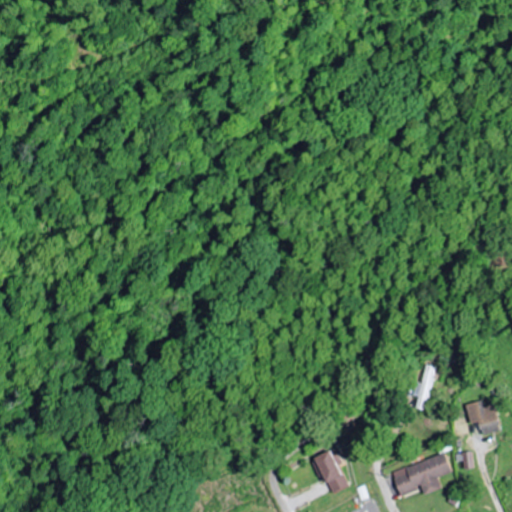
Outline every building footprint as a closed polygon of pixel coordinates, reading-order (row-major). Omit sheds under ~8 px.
[(421,386),(415,384),(413,396),(419,397),(416,408),(426,410),(435,367),(426,365),(421,386)] [(500,430),(493,404),(483,406),(482,400),(465,405),(470,424),(478,422),(482,435),(500,430)] [(471,451),(455,453),(456,461),(462,461),(463,469),(473,468),(471,451)] [(317,478),(324,476),(330,493),(346,487),(338,465),(341,464),(337,453),(330,456),(329,452),(310,459),(317,478)] [(391,471),(399,495),(421,488),(423,495),(440,489),(436,477),(450,472),(444,454),(391,471)]
